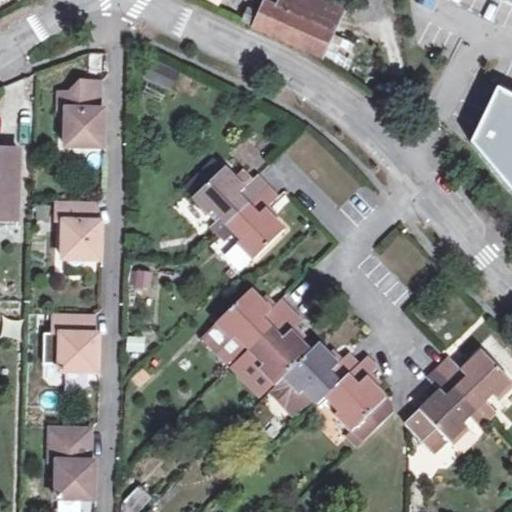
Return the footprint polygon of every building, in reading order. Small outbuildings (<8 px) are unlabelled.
[(350,0),(280,0),(277,8),(335,34),(350,0)] [(324,57),(335,34),(277,8),(268,4),(263,14),(248,7),(242,20),(324,57)] [(108,52),(89,50),(89,69),(108,70),(108,52)] [(174,94),(182,74),(153,62),(145,82),(174,94)] [(103,149),(106,112),(100,111),(100,81),(78,81),(77,94),(60,92),(60,110),(67,112),(66,146),(103,149)] [(511,98),(505,95),(478,148),(511,187),(511,98)] [(0,146),(0,212),(19,214),(21,148),(0,146)] [(214,167),(184,195),(195,206),(224,178),(214,167)] [(213,218),(218,223),(227,232),(234,240),(238,244),(235,247),(250,262),(279,235),(263,218),(273,207),(254,186),(243,197),(224,178),(195,206),(210,221),(213,218)] [(96,203),(57,202),(57,223),(64,223),(63,260),(101,261),(102,225),(95,224),(96,203)] [(234,240),(227,232),(218,223),(212,228),(228,245),(234,240)] [(153,290),(154,273),(139,272),(137,288),(153,290)] [(338,365),(320,347),(313,354),(295,335),(305,325),(303,322),(294,314),(285,305),(272,315),(252,296),(218,330),(235,349),(240,346),(250,357),(255,362),(261,368),(257,373),(291,408),(307,394),(313,401),(318,406),(320,408),(328,401),(361,366),(350,355),(338,365)] [(94,315),(53,314),(53,335),(61,335),(61,371),(97,372),(99,337),(92,337),(94,315)] [(0,337),(20,338),(21,320),(1,319),(0,337)] [(462,374),(474,364),(465,355),(453,364),(462,374)] [(250,357),(237,370),(242,375),(255,362),(250,357)] [(429,381),(432,385),(442,396),(433,404),(409,425),(422,439),(425,438),(437,452),(451,440),(453,441),(469,425),(467,422),(479,411),(488,403),(491,406),(509,389),(481,358),(474,364),(462,374),(453,364),(451,361),(429,381)] [(370,377),(377,371),(368,361),(361,366),(328,401),(338,412),(336,415),(351,432),(349,435),(359,445),(394,412),(394,404),(370,377)] [(442,396),(432,385),(423,394),(433,404),(442,396)] [(307,394),(291,408),(297,415),(306,408),(313,401),(307,394)] [(318,406),(313,401),(306,408),(311,413),(318,406)] [(488,403),(479,411),(467,422),(469,425),(477,434),(498,414),(491,406),(488,403)] [(89,429),(51,427),(50,461),(57,461),(57,498),(93,500),(94,463),(89,462),(89,429)] [(139,511),(152,499),(142,487),(126,502),(127,511),(139,511)]
